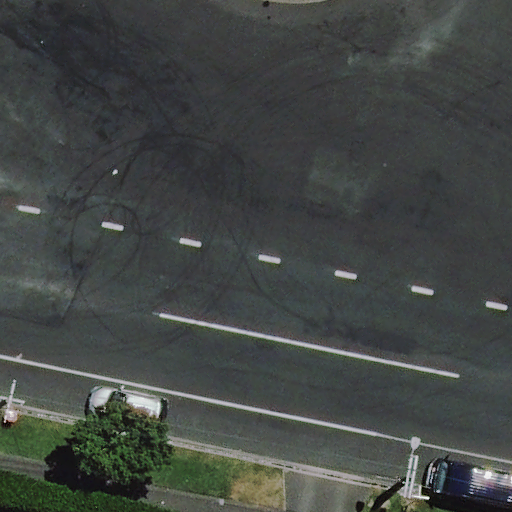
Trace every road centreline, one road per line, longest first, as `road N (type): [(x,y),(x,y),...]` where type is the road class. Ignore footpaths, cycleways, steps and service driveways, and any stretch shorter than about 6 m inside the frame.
road 1 (residential): [(99,305),(476,382)]
road 2 (residential): [(99,305),(0,40)]
road 3 (residential): [(476,382),(511,215)]
